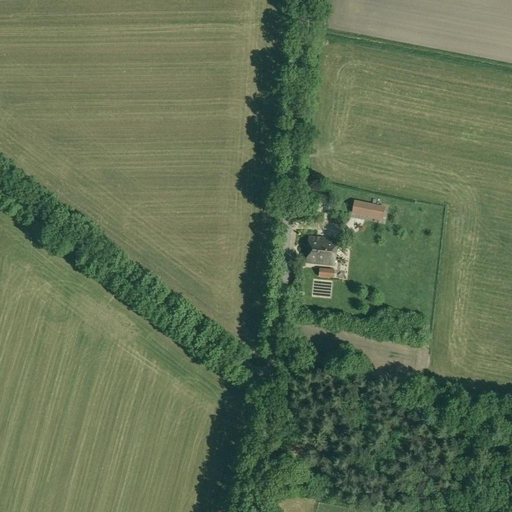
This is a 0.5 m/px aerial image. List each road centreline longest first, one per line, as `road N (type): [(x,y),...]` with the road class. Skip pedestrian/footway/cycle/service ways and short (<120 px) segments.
road 1 (unclassified): [(274,387),(305,0)]
road 2 (tertiary): [(274,387),(0,181)]
road 3 (tertiary): [(257,511),(274,387)]
